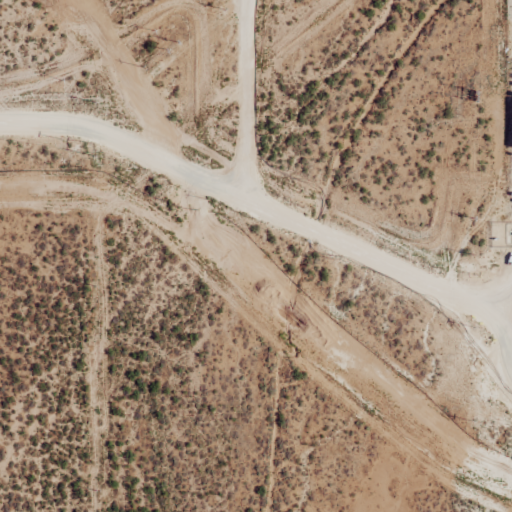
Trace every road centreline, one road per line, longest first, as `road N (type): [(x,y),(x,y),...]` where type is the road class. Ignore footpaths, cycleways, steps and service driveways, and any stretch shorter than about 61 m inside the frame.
road 1 (residential): [(511,303),(311,223),(236,181),(142,112),(0,115)]
road 2 (residential): [(246,0),(236,181)]
